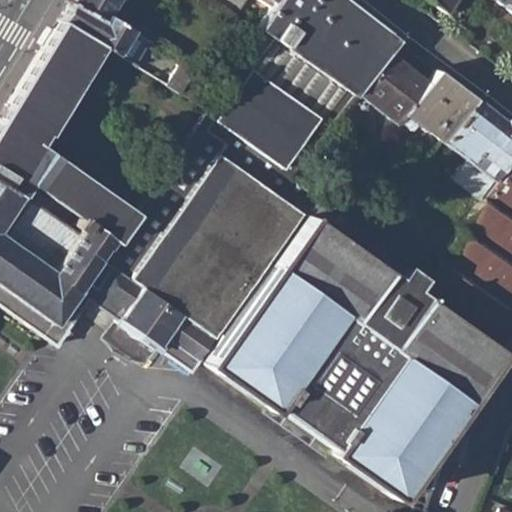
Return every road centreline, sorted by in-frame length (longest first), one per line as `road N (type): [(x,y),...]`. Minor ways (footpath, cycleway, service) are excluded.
road 1 (residential): [(373,0),(511,106)]
road 2 (residential): [(448,511),(481,429),(511,381)]
